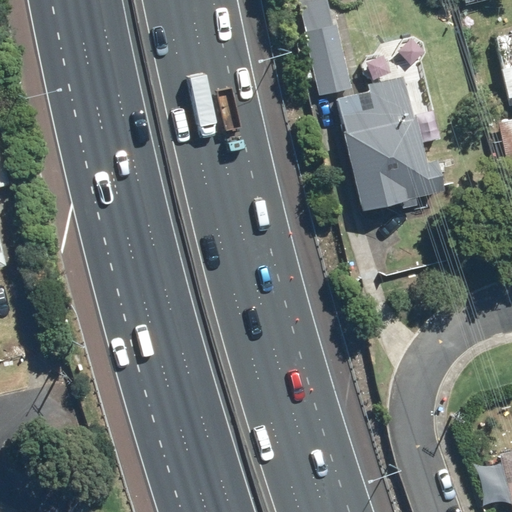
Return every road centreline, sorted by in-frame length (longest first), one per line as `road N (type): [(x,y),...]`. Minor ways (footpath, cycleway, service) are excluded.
road 1 (motorway): [(170,0),(231,281),(301,511)]
road 2 (motorway): [(231,511),(130,155),(101,0)]
road 3 (residential): [(511,309),(446,331),(416,366),(405,416),(433,511)]
